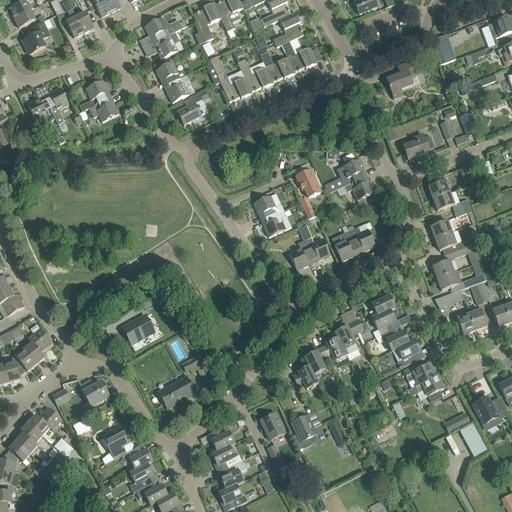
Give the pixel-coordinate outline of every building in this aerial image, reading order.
[(101,19),(111,14),(103,0),(84,0),(87,4),(93,2),(93,3),(93,4),(101,19)] [(103,0),(111,14),(121,9),(115,0),(103,0)] [(243,10),(240,5),(240,4),(238,0),(224,0),(225,1),(215,6),(221,21),(227,34),(235,30),(232,25),(240,21),(237,13),(243,10)] [(250,9),(266,2),(269,0),(249,0),(247,1),(240,5),(243,10),(244,12),(250,9)] [(263,29),(279,22),(295,14),(290,16),(285,6),(287,5),(284,0),(269,0),(266,2),(273,16),(260,22),(263,29)] [(354,0),(356,3),(353,4),(359,16),(378,8),(374,0),(354,0)] [(50,4),(59,22),(65,19),(56,1),(50,4)] [(14,20),(30,12),(34,10),(32,6),(28,8),(25,2),(9,10),(14,20)] [(207,27),(221,21),(215,6),(214,5),(203,10),(204,11),(193,17),(196,24),(197,25),(197,26),(201,34),(205,44),(213,40),(207,27)] [(84,35),(76,19),(72,11),(67,13),(71,21),(66,24),(69,31),(74,40),(84,35)] [(30,12),(14,20),(19,30),(35,22),(30,12)] [(86,14),(76,19),(84,35),(94,30),(89,21),(86,14)] [(276,50),(281,47),(289,43),(289,44),(304,37),(298,26),(300,25),(295,14),(279,22),(286,36),(273,42),(276,50)] [(493,25),(488,27),(493,41),(499,38),(500,39),(511,33),(511,31),(508,19),(493,25)] [(182,30),(179,25),(167,31),(161,20),(144,29),(153,45),(175,34),(182,30)] [(43,24),(41,25),(31,30),(34,36),(22,42),(29,57),(45,49),(41,42),(50,38),(43,24)] [(153,45),(161,62),(178,53),(174,46),(180,43),(175,34),(153,45)] [(201,34),(194,37),(199,47),(205,44),(201,34)] [(447,37),(432,43),(441,68),(456,62),(447,37)] [(464,59),(471,57),(471,56),(476,54),(470,40),(458,44),(464,59)] [(281,47),(287,60),(288,60),(295,75),(294,74),(305,69),(306,70),(317,65),(309,50),(295,56),(289,44),(289,43),(281,47)] [(69,45),(63,48),(65,54),(71,51),(69,45)] [(143,50),(147,58),(155,54),(151,45),(143,50)] [(511,46),(503,50),(503,51),(497,53),(500,59),(501,58),(505,68),(511,65),(511,46)] [(233,53),(236,59),(243,56),(240,50),(233,53)] [(471,56),(471,57),(474,66),(479,64),(478,60),(487,56),(485,51),(476,54),(471,56)] [(260,57),(263,64),(266,70),(273,85),(274,85),(273,84),(283,79),(284,80),(295,75),(288,60),(287,60),(273,66),(267,53),(260,57)] [(210,66),(219,84),(220,84),(229,104),(240,99),(241,100),(252,95),(244,80),(241,73),(227,79),(217,58),(209,62),(211,65),(210,66)] [(237,65),(241,73),(244,80),(252,95),(251,94),(262,89),(263,90),(273,85),(266,70),(263,64),(249,71),(245,61),(237,65)] [(409,78),(416,76),(411,63),(398,68),(400,76),(387,81),(389,88),(388,88),(389,90),(390,90),(392,94),(412,87),(409,78)] [(164,89),(169,86),(186,78),(183,71),(178,74),(172,64),(155,72),(161,84),(164,89)] [(215,86),(219,84),(210,66),(206,68),(215,86)] [(468,87),(470,92),(497,82),(494,76),(474,84),(474,85),(468,87)] [(164,89),(172,105),(189,97),(194,94),(186,78),(169,86),(164,89)] [(82,113),(88,110),(105,102),(111,99),(102,83),(85,91),(91,102),(85,105),(79,108),(82,113)] [(58,127),(63,124),(58,112),(69,107),(60,90),(44,98),(46,104),(55,120),(58,127)] [(205,93),(184,104),(187,110),(177,115),(184,128),(201,119),(194,107),(202,103),(208,100),(205,93)] [(44,98),(27,106),(38,128),(49,123),(55,120),(46,104),(44,98)] [(111,99),(105,102),(88,110),(93,120),(98,117),(101,124),(110,120),(119,116),(113,104),(111,99)] [(491,107),(493,112),(506,107),(503,102),(491,107)] [(456,120),(455,117),(456,117),(453,110),(444,114),(447,120),(449,120),(450,122),(456,120)] [(78,116),(82,123),(88,121),(84,113),(78,116)] [(72,118),(76,126),(81,123),(77,115),(72,118)] [(459,119),(464,131),(468,140),(467,138),(471,136),(470,134),(475,132),(471,123),(468,115),(459,119)] [(25,130),(32,127),(29,121),(18,126),(21,131),(25,129),(25,130)] [(440,126),(446,141),(453,139),(447,123),(440,126)] [(402,145),(403,148),(408,161),(429,153),(428,152),(434,150),(430,138),(424,140),(423,137),(415,140),(415,141),(402,145)] [(57,141),(60,146),(65,143),(62,138),(57,141)] [(327,153),(327,161),(339,161),(339,153),(327,153)] [(342,169),(345,176),(340,179),(340,180),(324,187),(328,196),(344,188),(360,180),(366,178),(359,161),(342,169)] [(478,166),(481,176),(492,172),(488,163),(478,166)] [(472,181),(467,168),(459,171),(465,184),(472,181)] [(296,179),(302,192),(302,193),(305,191),(309,200),(321,195),(315,181),(311,172),(296,179)] [(428,188),(433,201),(449,195),(443,177),(437,179),(439,185),(428,188)] [(360,180),(344,188),(346,194),(352,192),(357,203),(358,205),(361,212),(368,209),(365,202),(364,200),(374,195),(369,183),(366,178),(360,180)] [(290,186),(283,188),(286,194),(292,191),(290,186)] [(452,207),(454,213),(470,207),(468,201),(454,207),(449,195),(433,201),(437,213),(452,207)] [(281,207),(276,209),(271,198),(253,206),(261,223),(267,220),(284,213),(281,207)] [(309,222),(315,219),(307,199),(300,202),(309,222)] [(470,207),(454,213),(456,219),(469,215),(472,226),(476,225),(470,207)] [(286,231),(291,229),(284,213),(267,220),(261,223),(268,239),(286,231)] [(322,240),(313,244),(306,228),(310,226),(308,221),(296,227),(303,243),(310,259),(313,265),(330,258),(322,240)] [(430,228),(435,241),(452,234),(448,222),(430,228)] [(353,227),(347,230),(356,249),(359,256),(375,248),(368,231),(360,234),(358,229),(354,230),(353,227)] [(343,232),(344,235),(332,241),(342,263),(359,256),(356,249),(347,230),(343,232)] [(448,256),(452,254),(473,246),(471,240),(457,246),(452,234),(435,241),(439,253),(445,250),(448,256)] [(313,265),(310,259),(303,243),(298,245),(300,250),(289,255),(297,273),(308,267),(313,265)] [(465,257),(469,268),(480,264),(473,246),(452,254),(455,261),(465,257)] [(432,268),(437,280),(453,274),(449,262),(432,268)] [(470,288),(471,288),(477,286),(483,284),(487,282),(480,264),(469,268),(474,280),(466,283),(468,289),(470,288)] [(493,279),(495,285),(511,279),(511,278),(510,273),(493,279)] [(453,274),(437,280),(441,293),(458,286),(453,274)] [(0,293),(8,289),(3,279),(0,280),(0,293)] [(191,304),(182,290),(188,286),(184,280),(172,287),(185,308),(191,304)] [(483,284),(477,286),(483,304),(490,302),(483,284)] [(471,288),(470,288),(477,307),(483,304),(477,286),(471,288)] [(0,306),(1,306),(13,298),(8,289),(0,293),(0,306)] [(444,298),(446,303),(454,300),(461,302),(463,302),(460,292),(444,298)] [(159,293),(147,301),(152,309),(164,302),(159,293)] [(19,303),(16,297),(13,298),(1,306),(8,318),(24,309),(20,302),(19,303)] [(369,314),(372,320),(389,312),(395,310),(389,298),(372,306),(374,312),(369,314)] [(510,325),(504,308),(492,313),(498,329),(510,325)] [(481,311),(468,316),(475,332),(487,328),(481,311)] [(378,332),(381,338),(400,328),(395,320),(393,321),(389,312),(372,320),(373,323),(378,332)] [(475,332),(468,316),(456,321),(462,337),(475,332)] [(145,318),(122,330),(131,346),(154,333),(145,318)] [(358,321),(352,324),(359,338),(361,343),(363,342),(360,335),(363,333),(358,321)] [(353,341),(359,338),(352,324),(343,328),(344,330),(335,335),(338,340),(347,357),(358,351),(356,347),(353,341)] [(13,331),(10,333),(14,341),(18,339),(23,335),(19,328),(13,331)] [(392,354),(397,351),(408,345),(403,333),(402,334),(400,328),(381,338),(376,340),(378,345),(384,344),(386,342),(392,354)] [(28,341),(32,346),(32,345),(40,354),(46,350),(45,349),(50,344),(44,337),(46,335),(42,330),(40,331),(28,341)] [(14,341),(10,333),(6,335),(10,343),(14,341)] [(327,361),(333,358),(339,369),(350,364),(347,357),(338,340),(326,345),(327,346),(321,349),(327,361)] [(397,351),(402,362),(400,363),(403,369),(413,364),(424,359),(420,350),(418,351),(414,342),(408,345),(397,351)] [(32,346),(23,352),(36,367),(44,360),(40,354),(32,345),(32,346)] [(324,366),(328,364),(327,361),(321,349),(313,353),(314,355),(305,359),(309,368),(314,377),(326,371),(324,366)] [(23,352),(15,359),(26,372),(27,374),(36,367),(23,352)] [(182,367),(185,373),(207,362),(203,356),(182,367)] [(15,359),(9,361),(10,365),(4,367),(9,385),(20,382),(19,378),(26,372),(15,359)] [(420,364),(403,373),(412,390),(434,379),(432,375),(435,373),(430,362),(421,367),(420,364)] [(0,387),(9,385),(4,367),(0,367),(0,387)] [(298,374),(292,377),(298,388),(304,386),(306,391),(310,389),(311,390),(313,389),(313,388),(318,385),(314,377),(309,368),(298,374)] [(157,394),(167,411),(196,395),(186,378),(157,394)] [(434,379),(412,390),(407,392),(410,399),(418,395),(422,402),(427,399),(430,404),(441,398),(438,393),(443,391),(437,378),(434,379)] [(511,380),(498,388),(507,404),(511,401),(511,380)] [(83,394),(91,409),(109,399),(101,384),(93,388),(90,382),(81,387),(84,393),(83,394)] [(52,398),(57,408),(70,401),(65,391),(52,398)] [(498,421),(506,417),(498,402),(491,406),(488,399),(473,407),(483,426),(497,419),(498,421)] [(401,403),(394,406),(400,420),(407,417),(401,403)] [(44,416),(40,421),(39,421),(49,430),(52,433),(62,421),(48,409),(43,415),(44,416)] [(260,423),(270,442),(285,435),(275,415),(260,423)] [(466,415),(444,426),(449,435),(470,424),(466,415)] [(35,417),(28,425),(42,438),(49,430),(39,421),(40,421),(35,417)] [(307,419),(292,426),(297,436),(294,437),(293,438),(300,452),(303,450),(304,451),(312,447),(309,440),(316,436),(311,428),(307,419)] [(335,419),(326,423),(330,431),(338,427),(335,419)] [(476,459),(490,453),(476,424),(462,430),(476,459)] [(20,433),(23,435),(35,446),(42,438),(28,425),(20,433)] [(74,428),(73,434),(86,436),(87,430),(74,428)] [(114,461),(126,455),(122,449),(130,444),(122,429),(103,440),(114,461)] [(211,442),(217,453),(229,448),(234,446),(228,434),(224,436),(221,430),(210,436),(213,441),(211,442)] [(442,450),(465,439),(461,431),(438,442),(442,450)] [(16,443),(29,456),(37,448),(35,446),(23,435),(16,443)] [(55,449),(66,459),(73,451),(62,441),(55,449)] [(8,452),(9,452),(18,461),(22,465),(23,464),(26,468),(29,465),(25,461),(29,456),(16,443),(8,452)] [(126,455),(135,472),(149,465),(152,463),(146,452),(145,452),(142,446),(131,452),(126,455)] [(214,466),(218,475),(242,463),(239,457),(234,459),(229,448),(217,453),(211,456),(216,465),(214,466)] [(280,463),(281,462),(274,448),(267,451),(274,466),(274,465),(278,473),(284,470),(280,463)] [(0,461),(0,473),(12,477),(15,466),(14,466),(18,461),(9,452),(1,462),(0,461)] [(55,458),(52,461),(58,467),(61,464),(55,458)] [(43,468),(51,475),(58,467),(52,461),(50,460),(44,468),(43,468)] [(242,463),(218,475),(221,480),(220,480),(226,492),(236,486),(236,487),(243,483),(239,474),(245,470),(242,463)] [(150,472),(152,471),(149,465),(135,472),(129,475),(135,485),(129,488),(133,495),(135,494),(157,482),(153,474),(151,475),(150,472)] [(265,466),(259,469),(262,474),(268,471),(265,466)] [(43,468),(44,468),(42,467),(35,475),(37,477),(44,483),(47,480),(51,475),(43,468)] [(302,470),(287,478),(290,483),(305,476),(302,470)] [(0,484),(7,486),(7,487),(15,489),(16,488),(17,488),(19,479),(19,478),(12,477),(0,473),(0,484)] [(264,473),(258,476),(261,482),(267,479),(264,473)] [(144,497),(150,507),(155,504),(167,498),(161,487),(160,487),(157,482),(135,494),(139,501),(144,497)] [(35,485),(33,496),(42,497),(44,487),(35,485)] [(244,504),(247,503),(244,497),(242,498),(236,487),(236,486),(226,492),(218,495),(216,496),(221,505),(224,511),(228,511),(234,509),(237,508),(244,504)] [(0,493),(0,505),(6,505),(6,506),(10,505),(10,494),(15,493),(15,489),(7,487),(7,493),(0,493)] [(167,498),(155,504),(159,511),(182,511),(183,511),(174,494),(167,498)] [(511,511),(511,494),(501,501),(506,511),(511,511)] [(25,511),(39,511),(41,503),(32,502),(32,501),(28,502),(25,511)] [(370,507),(371,511),(386,511),(382,502),(370,507)]
